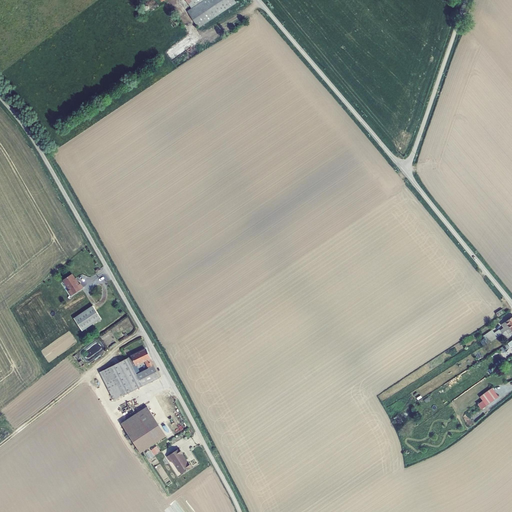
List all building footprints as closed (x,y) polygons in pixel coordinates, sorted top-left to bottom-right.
[(186,0),(192,8),(204,0),(186,0)] [(188,11),(199,28),(237,3),(234,0),(204,0),(192,8),(188,11)] [(72,274),(63,280),(69,289),(68,290),(72,295),(83,288),(80,283),(79,284),(72,274)] [(93,305),(74,318),(82,330),(101,318),(93,305)] [(511,328),(511,329),(510,328),(506,331),(502,334),(504,337),(508,334),(511,330),(511,328)] [(488,343),(497,337),(495,334),(492,330),(483,336),(488,343)] [(150,358),(146,349),(110,367),(124,395),(143,386),(160,377),(152,361),(147,364),(149,368),(140,373),(137,365),(145,361),(150,358)] [(114,400),(124,395),(110,367),(100,372),(114,400)] [(483,409),(500,396),(493,387),(481,396),(484,400),(479,404),(483,409)] [(147,406),(121,423),(128,434),(154,417),(147,406)] [(154,417),(128,434),(140,453),(166,436),(154,417)] [(156,454),(162,450),(158,445),(152,450),(156,454)] [(179,449),(166,457),(170,462),(171,461),(174,465),(181,474),(191,468),(188,462),(187,463),(181,455),(182,454),(179,449)]
